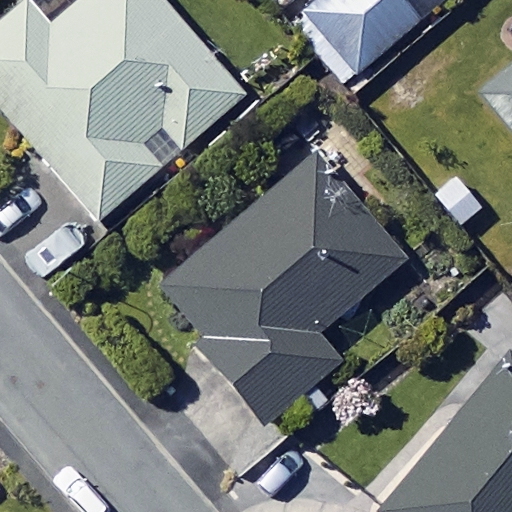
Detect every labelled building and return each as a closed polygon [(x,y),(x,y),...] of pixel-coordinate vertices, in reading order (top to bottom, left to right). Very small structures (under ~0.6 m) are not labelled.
[(243,88),(167,0),(64,0),(43,19),(26,0),(25,0),(0,22),(0,118),(87,221),(243,88)] [(420,18),(406,0),(304,0),(298,5),(352,73),(420,18)] [(511,62),(476,93),(511,135),(511,62)] [(195,336),(184,345),(252,427),(335,359),(312,332),(399,260),(312,155),(154,286),(195,336)] [(511,511),(511,367),(505,362),(378,510),(379,511),(511,511)]
